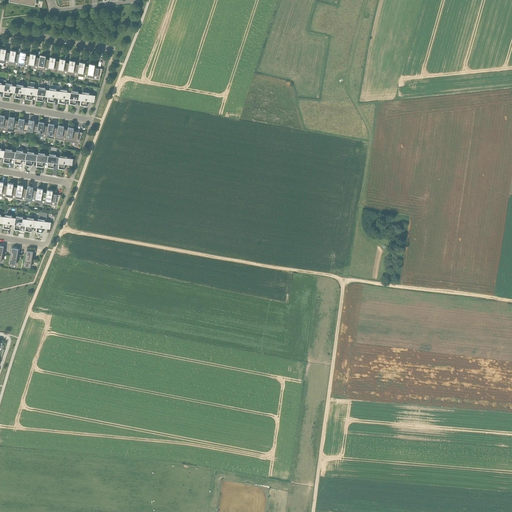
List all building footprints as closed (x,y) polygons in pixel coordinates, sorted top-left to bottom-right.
[(0,52),(0,62),(8,64),(10,53),(6,52),(6,49),(1,48),(0,52)] [(8,64),(18,66),(20,55),(16,54),(16,51),(10,50),(10,53),(8,64)] [(18,66),(28,68),(30,57),(25,56),(26,53),(20,52),(20,55),(18,66)] [(28,68),(38,69),(40,58),(35,58),(36,55),(30,54),(30,57),(28,68)] [(38,69),(47,71),(49,60),(45,59),(46,56),(40,55),(40,58),(38,69)] [(47,71),(57,73),(59,62),(55,61),(55,58),(50,57),(49,60),(47,71)] [(57,73),(67,74),(69,63),(65,63),(65,60),(60,59),(59,62),(57,73)] [(67,74),(77,76),(79,65),(75,64),(75,61),(70,60),(69,63),(67,74)] [(77,76),(87,78),(89,67),(84,66),(85,63),(79,62),(79,65),(77,76)] [(99,80),(100,77),(102,69),(94,68),(95,65),(89,64),(89,67),(87,78),(99,80)] [(10,92),(15,93),(16,86),(12,85),(12,84),(6,83),(6,85),(4,92),(4,96),(10,97),(10,92)] [(21,93),(26,94),(27,88),(22,87),(23,86),(23,85),(17,84),(16,86),(15,93),(15,97),(21,98),(21,93)] [(32,95),(37,95),(38,89),(33,88),(34,87),(28,86),(27,88),(26,94),(25,99),(32,100),(32,99),(32,95)] [(43,96),(48,97),(49,90),(44,89),(45,88),(39,87),(38,89),(37,95),(36,100),(43,101),(43,100),(43,96)] [(54,97),(59,98),(60,91),(55,91),(55,90),(56,90),(56,89),(50,88),(49,90),(48,97),(47,101),(54,102),(53,102),(54,97)] [(65,98),(70,99),(71,93),(66,92),(66,91),(67,91),(61,89),(60,91),(59,98),(58,102),(65,104),(65,103),(64,103),(65,98)] [(76,100),(81,101),(82,94),(77,93),(77,92),(78,92),(72,91),(71,93),(70,99),(69,104),(76,105),(76,104),(75,104),(76,100)] [(87,106),(86,106),(87,101),(92,102),(93,95),(88,94),(88,93),(89,94),(89,93),(82,92),(82,94),(81,101),(80,105),(87,106)] [(0,129),(7,131),(9,120),(4,119),(5,116),(0,115),(0,129)] [(7,131),(17,133),(18,122),(14,121),(15,118),(9,117),(9,120),(7,131)] [(17,133),(26,134),(28,123),(24,123),(25,120),(19,119),(18,122),(17,133)] [(26,134),(36,136),(38,125),(34,124),(34,121),(29,120),(28,123),(26,134)] [(36,136),(46,138),(48,127),(44,126),(44,123),(39,122),(38,125),(36,136)] [(46,138),(56,139),(58,128),(54,128),(54,125),(49,124),(48,127),(46,138)] [(56,139),(66,141),(68,130),(63,129),(64,126),(58,125),(58,128),(56,139)] [(79,143),(80,140),(83,133),(73,131),(74,128),(68,127),(68,130),(66,141),(79,143)] [(10,158),(15,159),(16,152),(11,151),(11,150),(12,150),(5,149),(5,151),(4,157),(3,162),(10,163),(9,163),(10,158)] [(21,159),(26,160),(27,153),(22,153),(22,152),(23,152),(23,151),(16,150),(16,152),(15,159),(14,163),(21,164),(20,164),(21,159)] [(32,160),(37,161),(38,155),(33,154),(33,153),(34,153),(27,151),(27,153),(26,160),(25,164),(32,166),(32,165),(31,165),(32,160)] [(43,162),(48,163),(49,156),(44,155),(44,154),(45,154),(38,153),(38,155),(37,161),(36,166),(43,167),(43,166),(42,166),(43,162)] [(54,163),(59,164),(60,157),(55,156),(55,155),(56,156),(56,155),(49,154),(49,156),(48,163),(47,167),(53,168),(54,168),(53,168),(54,163)] [(64,169),(65,164),(70,165),(71,159),(66,158),(66,157),(67,157),(67,156),(60,155),(60,157),(59,164),(58,168),(64,169),(65,169),(64,169)] [(5,197),(15,199),(17,188),(13,187),(13,184),(8,183),(7,186),(5,197)] [(15,199),(25,201),(27,190),(23,189),(23,186),(18,185),(17,188),(15,199)] [(25,201),(35,202),(37,191),(32,191),(33,188),(27,187),(27,190),(25,201)] [(35,202),(45,204),(47,193),(42,192),(43,189),(37,188),(37,191),(35,202)] [(57,206),(58,203),(61,195),(52,194),(53,191),(47,190),(47,193),(45,204),(57,206)] [(36,232),(42,233),(43,228),(48,229),(49,222),(44,221),(44,220),(46,220),(47,213),(39,211),(38,221),(37,227),(36,232)] [(10,224),(15,225),(16,218),(11,217),(11,216),(12,216),(5,215),(5,217),(4,223),(3,228),(9,229),(10,229),(9,229),(10,224)] [(21,225),(26,226),(27,219),(22,219),(22,218),(23,218),(23,217),(16,216),(16,218),(15,225),(14,229),(20,230),(21,225)] [(32,226),(37,227),(38,221),(33,220),(33,219),(34,219),(27,217),(27,219),(26,226),(25,230),(31,232),(31,231),(32,226)] [(12,248),(9,264),(16,265),(17,258),(18,258),(20,249),(12,248)] [(24,266),(30,268),(31,261),(33,261),(34,252),(26,251),(24,266)]
